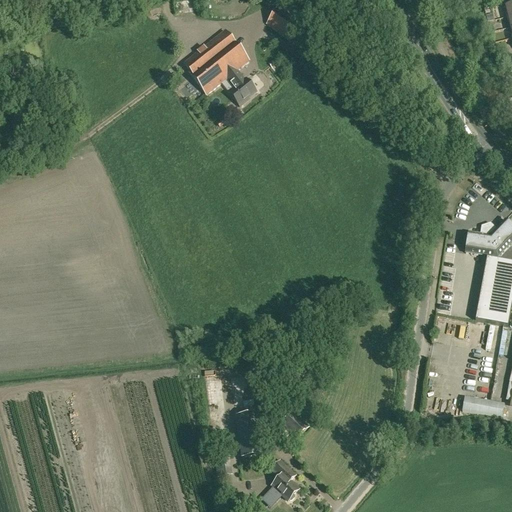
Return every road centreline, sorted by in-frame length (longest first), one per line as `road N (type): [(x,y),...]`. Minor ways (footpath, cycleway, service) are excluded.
road 1 (unclassified): [(342,511),(404,428),(441,207),(450,183),(485,147)]
road 2 (secondary): [(396,0),(485,147)]
